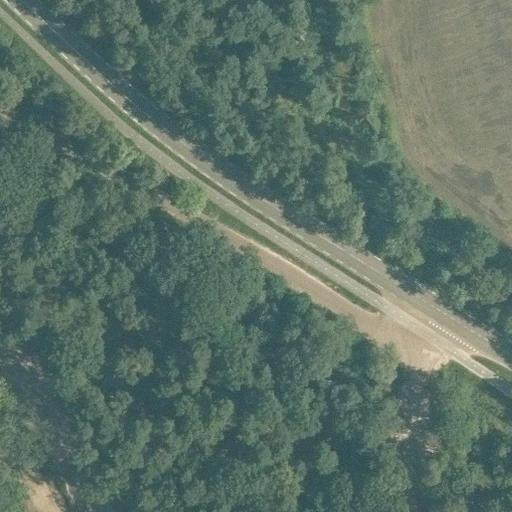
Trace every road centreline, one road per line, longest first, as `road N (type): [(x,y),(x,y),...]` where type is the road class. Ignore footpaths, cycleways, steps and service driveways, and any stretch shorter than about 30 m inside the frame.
road 1 (tertiary): [(439,311),(227,178),(16,0)]
road 2 (unclassified): [(0,103),(383,333),(424,334),(439,311)]
road 3 (track): [(424,334),(413,364),(424,508),(441,511)]
road 4 (track): [(0,249),(133,325)]
